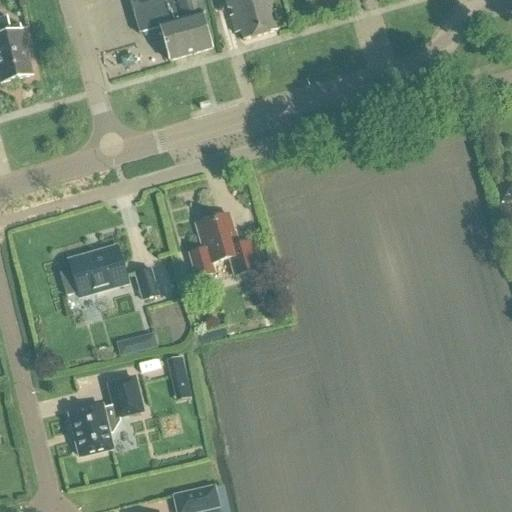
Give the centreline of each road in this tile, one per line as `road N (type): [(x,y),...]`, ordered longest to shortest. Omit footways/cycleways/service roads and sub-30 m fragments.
road 1 (residential): [(511,79),(70,207)]
road 2 (tertiary): [(115,157),(396,76),(472,11),(511,0)]
road 3 (residential): [(0,294),(53,511)]
road 4 (residential): [(115,157),(68,0)]
road 5 (tertiary): [(0,192),(115,157)]
